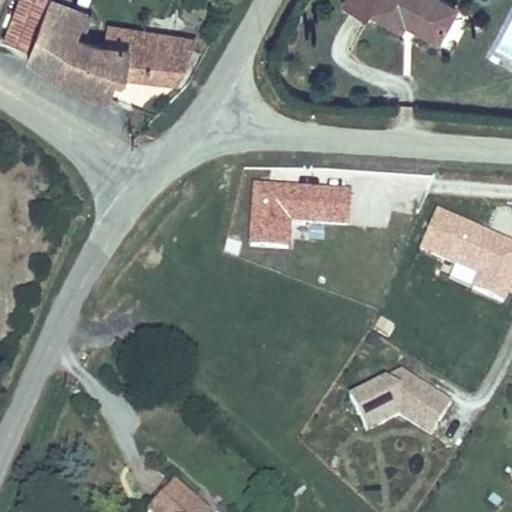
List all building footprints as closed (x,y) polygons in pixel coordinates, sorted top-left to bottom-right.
[(17,0),(2,40),(26,54),(45,0),(17,0)] [(24,59),(57,78),(74,40),(82,16),(66,7),(53,0),(45,0),(26,54),(24,59)] [(441,37),(458,6),(448,0),(347,0),(347,1),(373,16),(378,8),(408,27),(413,19),(441,37)] [(74,40),(57,78),(109,96),(120,75),(180,81),(192,39),(108,28),(104,46),(90,47),(74,40)] [(250,187),(247,252),(289,253),(291,227),(349,230),(350,191),(250,187)] [(438,261),(433,275),(507,303),(511,290),(511,242),(433,213),(417,254),(438,261)] [(451,426),(441,398),(428,402),(418,372),(349,396),(363,437),(407,421),(413,439),(451,426)] [(213,511),(211,504),(172,475),(149,501),(160,511),(213,511)]
